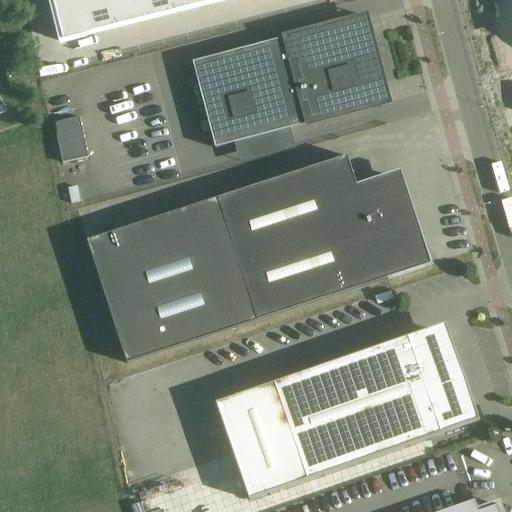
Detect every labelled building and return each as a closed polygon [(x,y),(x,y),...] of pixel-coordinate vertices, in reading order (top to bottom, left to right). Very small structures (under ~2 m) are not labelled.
[(48,0),(60,43),(228,0),(48,0)] [(275,42),(193,64),(209,122),(211,131),(216,150),(309,125),(309,126),(381,106),(371,65),(377,63),(365,18),(275,42)] [(54,125),(63,164),(88,159),(80,119),(54,125)] [(208,122),(201,124),(204,133),(211,132),(211,131),(209,122),(208,122)] [(218,201),(89,243),(129,365),(258,323),(432,266),(429,256),(423,258),(398,180),(359,192),(358,187),(348,158),(218,201)] [(480,422),(479,417),(476,418),(462,378),(461,379),(458,368),(459,368),(448,336),(413,347),(410,338),(217,403),(250,500),(480,422)] [(499,511),(498,507),(482,511),(478,511),(475,502),(446,511),(499,511)]
